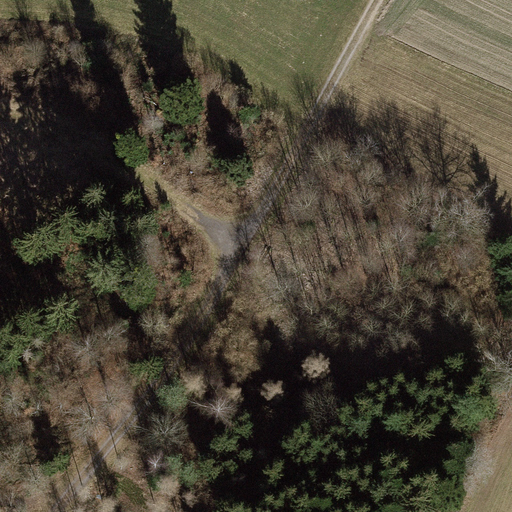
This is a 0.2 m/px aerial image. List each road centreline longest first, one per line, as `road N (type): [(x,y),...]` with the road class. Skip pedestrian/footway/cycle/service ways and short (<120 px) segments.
road 1 (track): [(383,0),(199,334),(60,511)]
road 2 (track): [(248,241),(42,119),(10,112),(0,130)]
